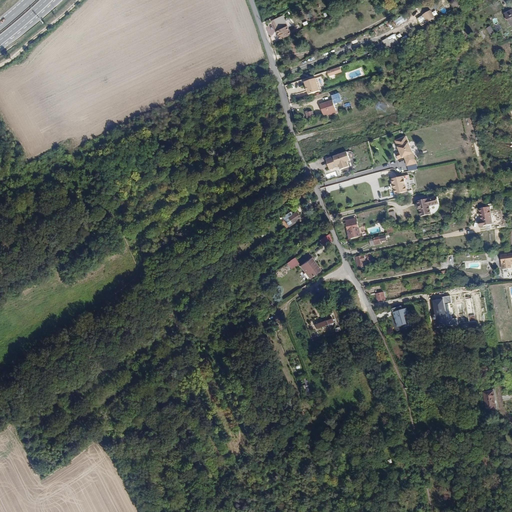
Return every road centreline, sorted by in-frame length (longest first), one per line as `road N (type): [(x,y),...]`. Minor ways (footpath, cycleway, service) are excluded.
road 1 (unclassified): [(430,511),(397,369),(291,130),(251,0)]
road 2 (track): [(347,264),(44,477),(0,393)]
road 3 (track): [(291,130),(105,210),(16,54)]
road 4 (unknown): [(105,210),(141,270),(0,367)]
road 5 (unknown): [(273,65),(338,45),(418,0)]
